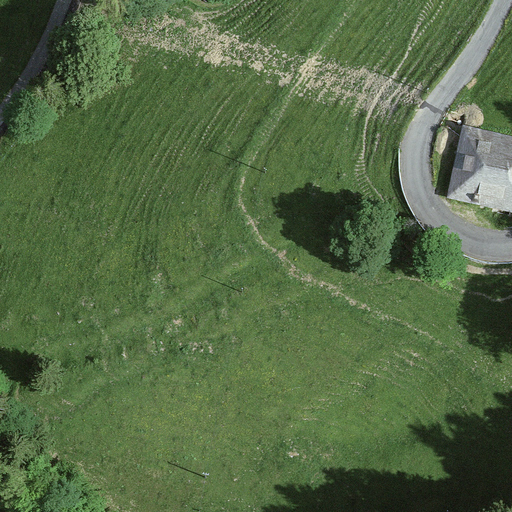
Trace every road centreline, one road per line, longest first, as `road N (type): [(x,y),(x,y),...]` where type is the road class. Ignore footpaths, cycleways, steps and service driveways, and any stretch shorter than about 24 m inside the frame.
road 1 (unclassified): [(511,243),(472,241),(443,222),(424,198),(417,162),(425,123),(503,0)]
road 2 (unclassified): [(67,0),(44,55),(0,118)]
